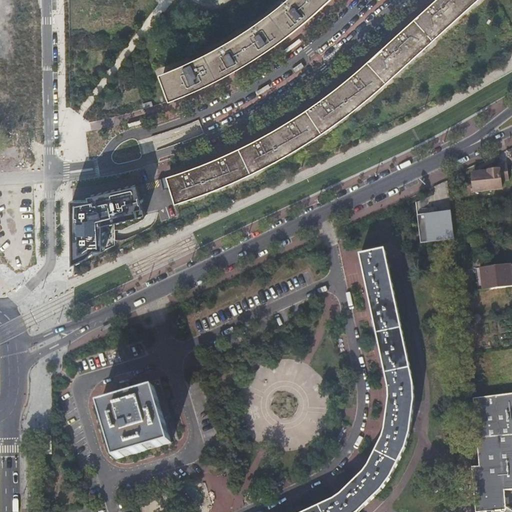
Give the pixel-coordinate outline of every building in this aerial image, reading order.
[(84,0),(69,0),(69,31),(84,31),(84,0)] [(286,0),(273,11),(258,22),(241,33),(224,43),(210,51),(195,59),(180,66),(163,73),(173,100),(187,94),(202,87),(222,78),(229,74),(244,65),(250,61),(258,56),(272,47),(292,32),(311,17),(330,0),(286,0)] [(479,0),(435,0),(417,18),(385,47),(360,69),(342,83),(334,90),(324,97),(312,105),(303,111),(292,118),(284,123),(263,136),(243,146),(231,151),(212,159),(202,164),(183,171),(168,176),(176,203),(179,202),(193,197),(206,193),(222,186),(239,179),(259,169),(276,161),(299,147),(322,133),(345,117),(365,101),(383,85),(419,54),(451,25),(479,0)] [(470,173),(471,194),(501,191),(500,181),(508,181),(506,163),(499,163),(499,166),(488,167),(489,172),(470,173)] [(168,177),(159,179),(161,190),(171,187),(168,177)] [(146,183),(72,200),(73,264),(105,250),(104,225),(146,215),(141,195),(148,193),(146,183)] [(419,246),(454,240),(448,186),(438,188),(435,197),(416,207),(419,246)] [(310,511),(358,511),(372,500),(386,485),(396,470),(406,449),(412,430),(415,404),(416,394),(415,384),(386,250),(362,256),(390,384),(390,407),(389,418),(384,437),(379,451),(372,462),(361,476),(348,489),(331,502),(310,511)] [(463,264),(464,272),(489,268),(488,260),(463,264)] [(511,272),(511,264),(491,268),(493,275),(511,272)] [(124,396),(122,389),(109,393),(108,393),(110,401),(102,403),(118,457),(172,441),(165,418),(173,416),(161,378),(130,387),(132,394),(124,396)] [(120,383),(122,389),(124,396),(132,394),(130,387),(128,380),(120,383)] [(511,394),(474,399),(480,467),(472,468),(474,494),(505,491),(511,490),(511,394)] [(511,511),(506,508),(505,491),(474,494),(476,511),(511,511)] [(165,511),(162,500),(142,506),(143,511),(165,511)]
